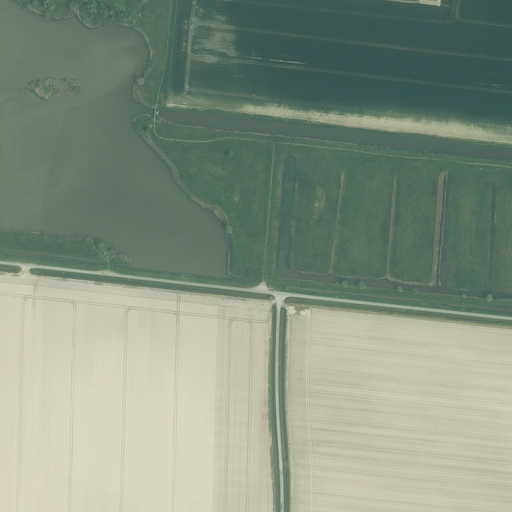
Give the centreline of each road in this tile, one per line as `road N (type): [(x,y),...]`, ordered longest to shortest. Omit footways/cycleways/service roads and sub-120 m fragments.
road 1 (unclassified): [(0,263),(511,319)]
road 2 (track): [(282,511),(279,294)]
